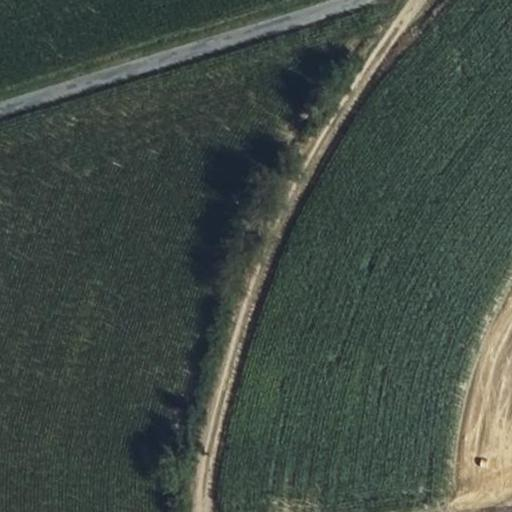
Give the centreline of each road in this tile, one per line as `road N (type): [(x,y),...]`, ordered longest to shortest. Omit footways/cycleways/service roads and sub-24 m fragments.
road 1 (track): [(420,0),(291,211),(243,325),(211,441),(204,511)]
road 2 (unclassified): [(0,110),(347,0)]
